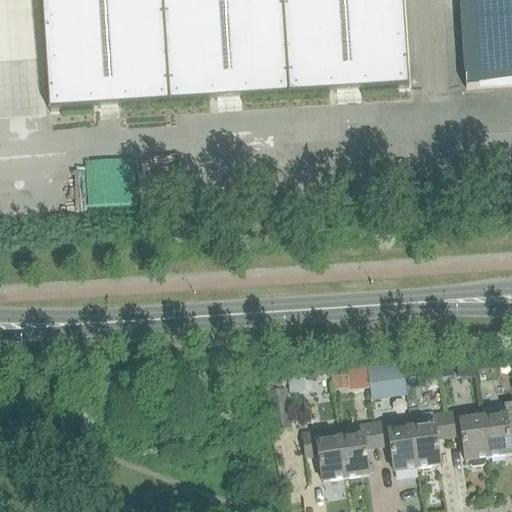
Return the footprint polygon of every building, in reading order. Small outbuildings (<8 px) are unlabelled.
[(41,0),(49,112),(408,89),(402,0),(41,0)] [(511,0),(460,0),(466,91),(511,88),(511,0)] [(284,375),(285,395),(302,394),(301,375),(284,375)] [(269,394),(272,420),(288,418),(284,392),(269,394)] [(511,407),(480,412),(482,421),(488,461),(511,458),(507,432),(511,431),(511,407)] [(458,415),(445,417),(449,440),(461,438),(465,465),(469,464),(469,468),(472,470),(483,468),(485,465),(485,462),(488,461),(482,421),(469,423),(467,411),(458,413),(458,415)] [(424,430),(410,432),(417,472),(440,468),(436,442),(449,440),(445,417),(431,419),(431,417),(422,418),(424,430)] [(398,424),(373,428),(377,450),(390,449),(393,475),(417,472),(410,432),(400,434),(398,424)] [(360,439),(339,443),(345,481),(368,478),(364,452),(377,450),(373,428),(359,430),(360,439)] [(345,481),(339,443),(317,446),(315,436),(302,438),(306,461),(318,459),(322,485),(345,481)]
